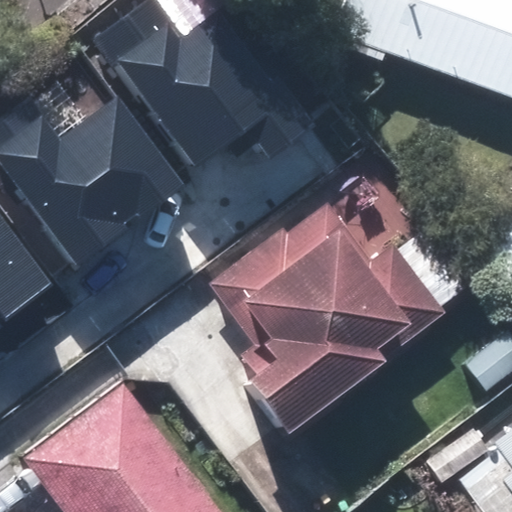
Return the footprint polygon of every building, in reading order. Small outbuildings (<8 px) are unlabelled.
[(511,0),(340,0),(329,32),(511,96),(511,0)] [(0,134),(38,179),(111,118),(53,48),(0,92),(0,134)] [(272,97),(299,130),(324,109),(297,77),(272,97)] [(86,229),(48,179),(0,215),(0,381),(91,313),(49,257),(86,229)] [(216,387),(251,438),(423,320),(372,246),(348,262),(310,207),(191,288),(245,367),(216,387)] [(511,218),(473,250),(511,299),(511,218)] [(218,511),(121,380),(23,453),(67,511),(218,511)] [(511,511),(511,421),(490,438),(498,449),(459,478),(485,511),(511,511)] [(426,457),(441,478),(486,446),(470,425),(426,457)]
